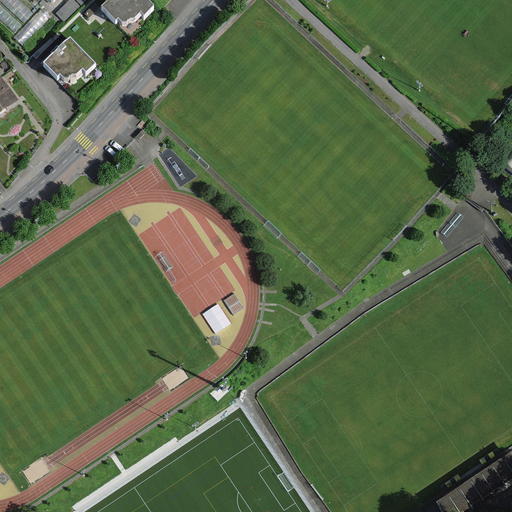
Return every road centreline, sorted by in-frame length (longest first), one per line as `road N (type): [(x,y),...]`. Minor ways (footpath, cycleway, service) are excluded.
road 1 (tertiary): [(214,0),(40,183)]
road 2 (residential): [(0,42),(57,121),(37,163),(40,183)]
